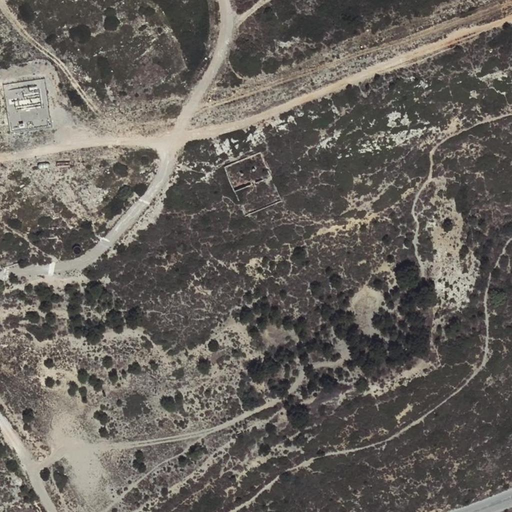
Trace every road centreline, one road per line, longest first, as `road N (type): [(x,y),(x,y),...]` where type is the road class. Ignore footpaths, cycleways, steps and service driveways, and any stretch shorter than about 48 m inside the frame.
road 1 (track): [(0,161),(97,136),(179,143),(511,20)]
road 2 (track): [(0,288),(87,271),(144,207),(227,39),(225,0)]
